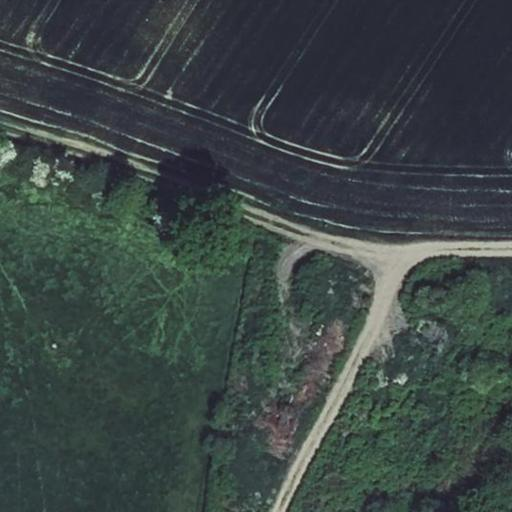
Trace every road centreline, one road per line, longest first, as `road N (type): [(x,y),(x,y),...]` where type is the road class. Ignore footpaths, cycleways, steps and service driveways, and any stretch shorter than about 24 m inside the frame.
road 1 (track): [(427,251),(385,261),(0,128)]
road 2 (track): [(511,252),(427,251),(364,333),(280,511)]
